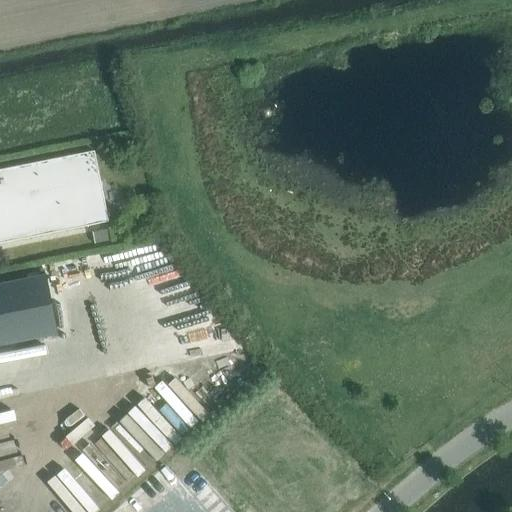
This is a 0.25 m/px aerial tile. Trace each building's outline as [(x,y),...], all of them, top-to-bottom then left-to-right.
[(0,167),(52,156),(50,146),(0,157),(0,167)] [(94,152),(0,170),(0,244),(109,222),(94,152)] [(93,229),(96,243),(112,240),(109,226),(93,229)] [(0,284),(0,346),(58,335),(46,275),(0,284)] [(140,306),(158,289),(151,281),(133,299),(140,306)] [(140,341),(182,308),(176,299),(133,332),(140,341)] [(159,374),(189,356),(179,340),(202,325),(198,319),(157,345),(166,360),(155,367),(159,374)] [(183,364),(176,371),(213,409),(221,402),(183,364)] [(193,430),(201,422),(164,384),(151,396),(160,405),(165,400),(193,430)] [(124,394),(82,429),(90,438),(131,402),(124,394)] [(9,404),(0,406),(0,422),(14,419),(9,404)] [(61,472),(71,484),(76,480),(101,511),(129,489),(94,446),(61,472)]
